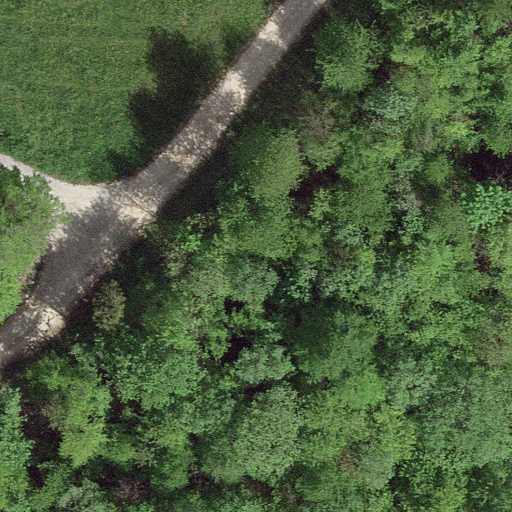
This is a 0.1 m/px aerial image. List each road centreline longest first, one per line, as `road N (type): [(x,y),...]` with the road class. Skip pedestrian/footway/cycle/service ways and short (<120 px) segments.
road 1 (track): [(118,230),(196,154),(320,0)]
road 2 (track): [(0,338),(118,230)]
road 3 (track): [(0,173),(118,230)]
